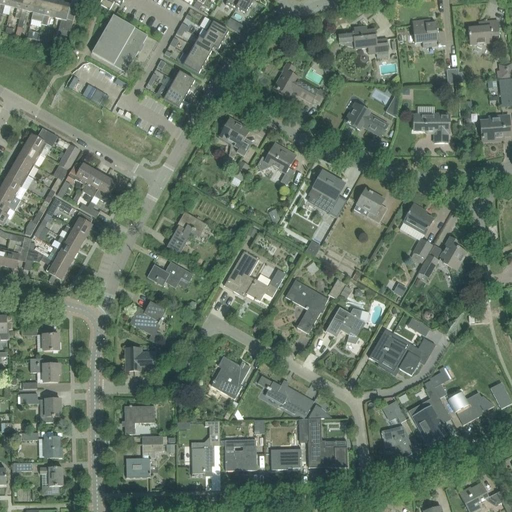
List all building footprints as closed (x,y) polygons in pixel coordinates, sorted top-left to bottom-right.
[(5,6),(11,8),(12,0),(0,0),(0,3),(0,17),(1,15),(2,16),(5,6)] [(12,0),(11,8),(17,9),(14,19),(19,20),(24,0),(12,0)] [(24,0),(19,20),(18,28),(23,29),(27,12),(33,13),(36,0),(24,0)] [(46,0),(36,0),(33,13),(31,20),(42,23),(43,19),(48,0),(46,0)] [(54,0),(54,2),(48,0),(43,19),(42,23),(42,25),(47,27),(49,17),(55,19),(59,0),(54,0)] [(64,0),(63,0),(59,0),(55,19),(61,20),(59,30),(70,32),(73,21),(67,20),(70,6),(63,4),(64,0)] [(236,9),(241,0),(227,0),(225,6),(235,11),(236,10),(236,9)] [(241,0),(236,9),(236,10),(246,15),(253,1),(255,3),(256,0),(241,0)] [(199,11),(202,6),(196,3),(193,8),(199,11)] [(92,54),(126,74),(147,36),(113,17),(92,54)] [(230,20),(226,26),(230,29),(239,34),(243,27),(230,20)] [(425,21),(412,23),(415,44),(421,43),(432,42),(432,48),(438,47),(445,47),(443,32),(437,33),(436,24),(430,25),(426,25),(425,21)] [(229,32),(211,22),(206,31),(207,32),(208,32),(223,41),(229,32)] [(484,28),(468,29),(470,46),(500,44),(498,22),(483,23),(484,28)] [(181,38),(185,31),(180,28),(176,35),(181,38)] [(338,37),(339,45),(354,49),(354,50),(367,49),(376,48),(377,60),(389,58),(388,53),(387,40),(376,41),(375,31),(367,32),(366,28),(353,29),(354,33),(346,34),(345,34),(344,34),(343,34),(343,35),(342,36),(338,37)] [(30,32),(28,39),(37,41),(38,34),(30,32)] [(223,41),(208,32),(207,32),(203,40),(203,41),(214,47),(214,48),(218,50),(223,41)] [(214,47),(203,41),(203,40),(199,38),(194,47),(193,47),(209,56),(214,48),(214,47)] [(175,49),(179,42),(173,39),(169,46),(175,49)] [(209,56),(193,47),(194,47),(192,46),(186,56),(188,57),(204,66),(209,56)] [(204,66),(188,57),(183,66),(198,75),(204,66)] [(157,68),(162,70),(165,64),(161,62),(157,68)] [(284,71),(274,89),(289,98),(291,93),(293,90),(304,97),(303,99),(311,104),(314,100),(318,92),(317,92),(298,81),(299,79),(291,75),(295,68),(286,63),(282,70),(284,71)] [(499,71),(495,71),(496,80),(511,77),(511,63),(498,65),(499,71)] [(323,70),(327,78),(332,75),(328,68),(323,70)] [(446,70),(447,86),(459,85),(457,70),(446,70)] [(195,81),(179,72),(174,81),(190,90),(195,81)] [(190,90),(174,81),(172,80),(167,89),(185,99),(190,90)] [(511,80),(500,82),(502,106),(511,105),(511,80)] [(185,99),(167,89),(162,99),(179,109),(185,99)] [(388,125),(369,114),(370,112),(355,104),(344,123),(359,131),(362,127),(381,138),(388,125)] [(413,132),(426,132),(426,135),(434,135),(434,144),(448,144),(448,135),(449,135),(449,115),(436,115),(436,117),(413,117),(413,132)] [(501,118),(502,121),(480,122),(482,142),(503,141),(503,137),(510,136),(509,117),(501,118)] [(228,157),(233,160),(236,154),(244,158),(250,147),(243,143),(250,131),(229,119),(219,137),(231,144),(228,157)] [(46,145),(51,147),(56,138),(42,130),(37,139),(32,136),(25,147),(39,155),(46,145)] [(285,174),(281,182),(287,186),(295,172),(288,169),(295,157),(288,152),(286,155),(274,148),(275,145),(266,161),(262,159),(257,167),(260,172),(273,167),(285,174)] [(63,168),(63,169),(68,172),(75,160),(79,151),(70,146),(65,155),(63,159),(59,166),(63,168)] [(25,147),(19,158),(33,166),(39,155),(25,147)] [(19,158),(13,169),(27,177),(27,176),(33,166),(19,158)] [(231,177),(241,182),(249,167),(239,162),(231,177)] [(74,181),(85,187),(94,172),(83,165),(79,172),(73,168),(66,181),(72,184),(74,181)] [(13,169),(7,179),(26,191),(33,180),(27,176),(27,177),(13,169)] [(63,169),(56,179),(61,182),(68,172),(63,169)] [(94,197),(96,193),(105,178),(94,172),(85,187),(82,193),(93,199),(94,197)] [(347,202),(339,197),(345,185),(322,172),(308,196),(330,209),(328,214),(337,220),(347,202)] [(105,178),(96,193),(94,197),(105,203),(116,184),(105,178)] [(7,179),(1,190),(20,201),(26,191),(7,179)] [(56,179),(50,190),(55,193),(61,182),(56,179)] [(56,196),(61,199),(69,185),(64,182),(56,196)] [(0,204),(9,210),(13,212),(20,201),(1,190),(0,191),(0,190),(0,204)] [(50,190),(44,201),(49,204),(55,193),(50,190)] [(365,190),(357,205),(370,212),(367,218),(379,225),(385,214),(379,210),(384,200),(365,190)] [(52,205),(69,215),(72,209),(56,200),(52,205)] [(44,201),(37,211),(43,215),(49,204),(44,201)] [(88,208),(85,213),(96,219),(99,213),(93,210),(95,205),(91,203),(88,208)] [(9,210),(0,204),(0,225),(0,226),(0,225),(3,227),(9,216),(6,215),(9,210)] [(413,205),(403,222),(424,234),(425,235),(433,220),(422,214),(424,212),(413,205)] [(46,215),(45,215),(46,216),(51,219),(54,213),(49,210),(46,215)] [(273,223),(274,223),(275,226),(280,220),(275,210),(268,214),(273,223)] [(37,211),(31,222),(37,225),(43,215),(37,211)] [(182,225),(180,228),(179,227),(167,248),(180,256),(190,238),(188,237),(192,230),(200,235),(206,225),(184,213),(178,223),(182,225)] [(45,215),(40,226),(44,228),(47,223),(50,224),(52,219),(51,219),(46,216),(45,215)] [(85,237),(92,226),(77,218),(71,229),(85,237)] [(37,225),(31,222),(26,230),(25,235),(30,237),(37,225)] [(34,236),(36,238),(42,241),(48,231),(44,229),(44,228),(40,226),(34,236)] [(68,234),(64,240),(67,242),(67,241),(79,248),(85,237),(71,229),(66,226),(63,232),(68,234)] [(229,233),(239,239),(245,229),(240,226),(236,233),(230,229),(229,233)] [(247,235),(253,239),(257,232),(251,228),(247,235)] [(0,236),(4,239),(10,241),(11,236),(5,234),(0,231),(0,236)] [(20,251),(28,253),(29,248),(30,243),(29,243),(30,240),(23,238),(20,251)] [(42,241),(36,238),(34,241),(40,244),(44,247),(45,243),(42,242),(42,241)] [(61,245),(58,250),(58,251),(73,259),(79,248),(67,241),(67,242),(64,240),(60,238),(57,243),(61,245)] [(454,246),(457,242),(450,238),(445,246),(447,247),(440,258),(450,264),(448,267),(456,272),(459,284),(467,282),(462,265),(461,264),(466,253),(454,246)] [(422,240),(414,253),(426,260),(429,256),(427,255),(432,246),(422,240)] [(29,248),(28,253),(26,260),(40,264),(40,262),(49,267),(46,272),(61,281),(67,270),(48,259),(43,256),(34,251),(33,250),(29,248)] [(54,248),(48,259),(67,270),(73,259),(58,251),(58,250),(54,248)] [(7,254),(4,267),(16,270),(19,257),(20,253),(7,250),(6,254),(7,254)] [(246,295),(255,300),(254,301),(257,302),(257,301),(260,303),(264,295),(272,299),(285,275),(277,271),(268,287),(254,279),(254,280),(249,277),(259,261),(244,252),(224,287),(238,295),(242,290),(247,293),(246,295)] [(426,260),(423,265),(419,273),(429,279),(437,266),(436,266),(439,261),(429,256),(426,260)] [(185,272),(171,263),(165,273),(154,266),(147,278),(163,287),(165,283),(175,289),(181,279),(188,284),(193,276),(185,272)] [(352,279),(356,282),(360,275),(356,272),(352,279)] [(328,296),(336,300),(345,284),(337,280),(328,296)] [(324,307),(328,300),(295,281),(285,298),(307,311),(297,329),(308,335),(320,314),(322,315),(326,308),(324,307)] [(398,285),(394,292),(402,297),(406,290),(398,285)] [(132,326),(151,336),(153,335),(155,336),(160,326),(160,327),(163,322),(160,321),(166,311),(150,303),(145,312),(139,309),(134,317),(132,320),(134,321),(132,326)] [(337,339),(337,338),(341,331),(348,336),(347,343),(355,346),(359,339),(357,338),(365,323),(359,320),(361,311),(352,309),(349,314),(339,309),(330,325),(329,324),(329,325),(330,325),(326,332),(325,332),(337,339)] [(9,341),(9,331),(12,331),(12,323),(6,323),(6,317),(0,317),(0,340),(0,341),(9,341)] [(420,325),(416,332),(425,337),(429,330),(420,325)] [(385,331),(369,359),(378,365),(379,365),(381,362),(394,369),(392,373),(393,373),(396,368),(399,370),(408,375),(408,376),(410,376),(411,377),(413,373),(411,372),(413,369),(415,370),(419,363),(420,361),(425,364),(427,359),(429,356),(418,350),(385,331)] [(58,335),(43,336),(43,352),(59,352),(59,335),(58,335)] [(155,364),(156,364),(156,361),(155,361),(155,354),(138,355),(138,350),(126,350),(126,372),(136,372),(136,368),(141,368),(141,370),(155,369),(155,364)] [(60,376),(59,365),(44,366),(43,359),(30,360),(30,373),(43,373),(43,384),(58,383),(58,376),(60,376)] [(213,383),(211,387),(235,400),(242,388),(240,386),(250,368),(245,365),(242,363),(239,369),(222,359),(218,367),(221,369),(214,381),(213,383)] [(285,391),(280,388),(281,387),(273,383),(269,389),(267,388),(266,390),(268,391),(265,396),(282,405),(281,407),(294,415),(296,412),(305,417),(309,411),(299,406),(304,397),(287,387),(285,391)] [(441,385),(434,388),(440,399),(447,396),(441,385)] [(433,386),(425,390),(432,403),(440,399),(434,388),(433,386)] [(458,415),(457,416),(463,427),(482,416),(477,406),(481,404),(477,397),(467,403),(462,392),(447,401),(454,414),(456,413),(458,415)] [(37,394),(20,395),(20,405),(37,405),(37,401),(37,394)] [(46,418),(40,418),(41,424),(53,424),(53,418),(61,418),(60,400),(45,401),(46,418)] [(393,412),(400,423),(406,420),(399,408),(398,408),(395,402),(385,408),(389,414),(393,412)] [(409,412),(408,412),(427,447),(428,447),(428,446),(436,441),(437,441),(440,440),(440,439),(446,436),(439,422),(442,420),(434,406),(427,410),(424,404),(409,413),(409,412)] [(316,405),(307,420),(327,419),(332,419),(321,408),(316,405)] [(129,408),(124,408),(125,436),(135,436),(135,425),(155,425),(154,407),(132,408),(132,407),(129,407),(129,408)] [(307,420),(299,420),(299,443),(307,443),(307,420)] [(327,469),(346,469),(346,449),(324,450),(323,443),(320,443),(319,420),(307,420),(307,443),(308,456),(319,456),(319,466),(327,466),(327,469)] [(254,421),(254,435),(264,435),(263,421),(254,421)] [(209,435),(209,447),(191,447),(192,475),(204,475),(204,477),(211,477),(212,477),(212,467),(211,461),(214,461),(214,446),(219,446),(219,422),(204,422),(204,427),(211,427),(211,435),(209,435)] [(12,433),(11,424),(1,424),(1,433),(12,433)] [(406,440),(404,437),(407,435),(403,427),(381,432),(385,449),(393,447),(401,461),(415,453),(408,439),(406,440)] [(142,438),(142,446),(163,445),(163,437),(142,438)] [(38,440),(39,458),(45,458),(45,459),(62,459),(62,450),(59,450),(59,439),(60,439),(44,439),(44,440),(38,440)] [(234,441),(225,442),(225,455),(225,472),(235,472),(235,470),(239,470),(239,472),(256,471),(256,441),(244,441),(244,452),(234,452),(234,441)] [(174,453),(174,444),(166,444),(166,454),(174,453)] [(163,445),(142,446),(142,459),(126,460),(126,479),(129,479),(150,478),(150,474),(158,474),(158,460),(160,460),(160,453),(163,453),(163,445)] [(298,462),(298,459),(301,459),(301,450),(270,451),(271,471),(288,470),(287,469),(300,469),(300,462),(298,462)] [(19,472),(32,472),(32,464),(12,464),(12,481),(19,481),(19,472)] [(40,469),(40,475),(41,475),(41,488),(42,488),(43,496),(59,495),(59,489),(61,487),(63,487),(62,468),(40,469)] [(489,498),(481,485),(471,490),(470,488),(459,494),(468,511),(475,511),(481,509),(478,503),(486,499),(487,501),(496,507),(507,501),(502,491),(491,497),(492,498),(491,499),(490,499),(489,498)]
